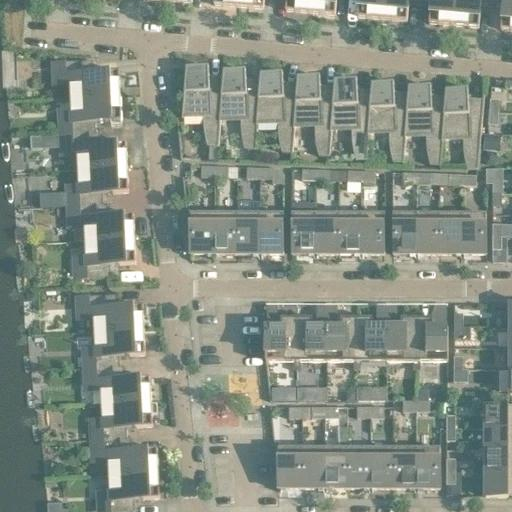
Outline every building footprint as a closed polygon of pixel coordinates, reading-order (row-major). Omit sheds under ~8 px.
[(263,0),(238,0),(238,8),(263,10),(263,0)] [(286,0),(285,12),(310,14),(311,0),(286,0)] [(336,0),(311,0),(310,14),(335,16),(336,0)] [(358,0),(357,18),(382,20),(383,0),(358,0)] [(408,0),(383,0),(382,20),(407,22),(408,0)] [(430,0),(429,24),(453,27),(455,0),(430,0)] [(481,3),(492,4),(491,0),(455,0),(453,27),(478,29),(481,3)] [(511,31),(511,0),(491,0),(492,4),(503,5),(500,31),(511,31)] [(92,62),(58,63),(59,77),(69,76),(71,99),(120,97),(119,72),(93,73),(92,62)] [(218,147),(220,120),(219,120),(223,78),(209,77),(208,70),(200,71),(200,68),(186,69),(181,120),(183,120),(183,118),(203,116),(203,123),(204,131),(205,139),(207,146),(218,147)] [(255,150),(257,122),(257,123),(260,81),(259,81),(245,80),(245,73),(237,74),(237,71),(223,71),(223,78),(219,120),(220,120),(240,119),(240,126),(241,134),(242,142),(244,149),(255,150)] [(292,153),(294,125),(297,84),(282,83),(282,77),(274,77),(274,74),(260,74),(259,81),(260,81),(257,123),(257,122),(277,122),(277,129),(278,137),(279,145),(281,152),(292,153)] [(297,84),(294,125),(314,125),(314,132),(315,140),(316,148),(318,155),(329,156),(331,128),(331,129),(334,88),(320,86),(319,77),(311,77),(297,78),(297,84)] [(334,88),(331,129),(331,128),(351,128),(351,135),(352,143),(353,150),(355,158),(366,159),(368,131),(371,91),(357,89),(356,80),(348,81),(334,81),(334,88)] [(371,91),(368,131),(388,130),(388,138),(389,146),(390,153),(392,161),(403,162),(406,134),(405,134),(409,94),(408,94),(394,93),(393,83),(385,84),(371,84),(371,85),(371,91)] [(409,94),(405,134),(406,134),(425,134),(425,141),(426,149),(427,156),(429,164),(440,165),(442,137),(445,97),(431,96),(430,87),(422,87),(408,87),(408,88),(408,94),(409,94)] [(442,137),(462,136),(462,144),(463,152),(465,159),(467,167),(478,167),(483,94),(482,93),(481,97),(468,99),(468,93),(459,93),(459,90),(445,91),(445,97),(442,137)] [(72,122),(65,123),(65,136),(99,134),(99,133),(95,133),(95,123),(121,122),(120,97),(71,99),(72,122)] [(490,101),(489,113),(498,114),(499,101),(490,101)] [(498,114),(489,113),(488,126),(497,126),(498,114)] [(99,134),(65,136),(66,148),(77,148),(78,171),(127,169),(126,144),(100,145),(99,134)] [(484,135),(482,151),(499,152),(501,137),(484,135)] [(201,178),(214,179),(214,168),(201,168),(201,178)] [(214,168),(214,179),(227,179),(228,168),(214,168)] [(79,194),(72,194),(73,207),(107,206),(106,205),(103,205),(102,195),(128,193),(127,169),(78,171),(79,194)] [(246,180),(260,180),(260,169),(247,169),(246,180)] [(260,169),(260,180),(272,181),(272,185),(283,185),(283,174),(279,170),(260,169)] [(302,182),(315,182),(316,171),(302,171),(302,182)] [(316,171),(315,182),(329,182),(329,172),(316,171)] [(347,183),(361,184),(361,173),(348,172),(347,183)] [(361,173),(361,184),(374,184),(374,173),(361,173)] [(403,185),(416,185),(416,175),(403,174),(403,185)] [(416,175),(416,185),(430,186),(430,175),(416,175)] [(449,186),(462,187),(462,176),(449,176),(449,186)] [(462,176),(462,187),(475,187),(476,177),(462,176)] [(492,182),(492,195),(501,195),(501,182),(492,182)] [(501,195),(492,195),(492,208),(501,208),(501,195)] [(107,206),(73,207),(73,220),(84,220),(85,243),(134,240),(133,216),(107,217),(107,206)] [(190,255),(214,255),(214,214),(190,214),(190,255)] [(214,255),(237,256),(237,214),(214,214),(214,255)] [(237,256),(260,256),(260,214),(237,214),(237,256)] [(260,214),(260,256),(283,256),(283,214),(260,214)] [(291,256),(315,256),(315,215),(291,214),(291,256)] [(315,256),(338,256),(338,215),(315,215),(315,256)] [(338,256),(361,256),(361,215),(338,215),(338,256)] [(361,215),(361,256),(384,256),(384,215),(361,215)] [(393,256),(416,256),(416,215),(393,215),(393,256)] [(416,256),(439,256),(439,215),(416,215),(416,256)] [(439,256),(462,256),(462,215),(439,215),(439,256)] [(462,215),(462,256),(486,256),(486,215),(462,215)] [(492,226),(492,238),(501,238),(501,226),(492,226)] [(501,238),(492,238),(492,251),(501,251),(501,238)] [(86,266),(79,266),(80,280),(110,278),(109,266),(136,265),(134,240),(85,243),(86,266)] [(116,296),(82,298),(83,311),(93,311),(94,334),(144,331),(143,306),(116,308),(116,296)] [(454,315),(454,328),(462,328),(462,315),(454,315)] [(293,371),(296,371),(296,319),(281,319),(281,328),(265,328),(265,363),(293,363),(293,371)] [(300,363),(326,363),(326,328),(312,328),(312,319),(296,319),(296,371),(300,371),(300,363)] [(353,371),(357,371),(356,319),(341,319),(341,328),(326,328),(326,363),(353,363),(353,371)] [(360,363),(387,363),(386,328),(372,328),(372,319),(356,319),(357,371),(360,371),(360,363)] [(413,371),(417,371),(416,319),(401,319),(401,328),(386,328),(387,363),(413,363),(413,371)] [(416,319),(417,371),(420,371),(420,363),(447,363),(447,328),(432,328),(432,319),(416,319)] [(462,328),(454,328),(454,340),(462,340),(462,328)] [(95,357),(88,357),(89,370),(123,368),(119,368),(119,357),(145,356),(144,331),(94,334),(95,357)] [(454,358),(454,371),(462,371),(462,358),(454,358)] [(123,368),(89,370),(90,383),(100,382),(101,406),(151,403),(150,378),(124,380),(123,368)] [(462,371),(454,371),(454,373),(454,375),(454,383),(462,383),(467,383),(467,371),(462,371)] [(297,402),(307,402),(306,387),(296,387),(297,402)] [(357,389),(357,402),(369,402),(369,389),(357,389)] [(418,391),(418,402),(429,402),(429,391),(418,391)] [(436,401),(446,402),(446,391),(436,391),(436,401)] [(402,413),(416,413),(416,402),(402,402),(402,413)] [(416,402),(416,413),(429,413),(429,402),(416,402)] [(103,428),(96,429),(96,442),(130,440),(130,439),(127,440),(126,429),(152,428),(151,403),(101,406),(103,428)] [(511,407),(485,408),(485,430),(511,430),(511,407)] [(288,409),(288,420),(302,420),(302,409),(288,409)] [(324,420),(324,409),(311,409),(311,420),(324,420)] [(338,409),(324,409),(324,420),(338,419),(338,409)] [(370,419),(370,409),(357,409),(357,419),(370,419)] [(383,409),(370,409),(370,419),(383,419),(383,409)] [(446,417),(446,430),(455,430),(455,417),(446,417)] [(455,430),(446,430),(446,443),(455,443),(455,430)] [(511,430),(485,430),(485,452),(511,451),(511,430)] [(130,440),(96,442),(97,455),(108,454),(109,477),(158,475),(157,450),(131,451),(130,440)] [(278,490),(302,490),(302,449),(278,449),(278,490)] [(302,490),(325,490),(325,449),(302,449),(302,490)] [(325,490),(347,490),(347,449),(325,449),(325,490)] [(347,490),(370,490),(370,449),(347,449),(347,490)] [(370,490),(393,490),(393,449),(370,449),(370,490)] [(393,490),(416,490),(416,449),(393,449),(393,490)] [(416,449),(416,490),(440,490),(440,449),(416,449)] [(511,451),(485,452),(485,473),(511,473),(511,451)] [(446,460),(446,473),(455,473),(455,461),(446,460)] [(455,473),(446,473),(446,486),(455,486),(455,473)] [(511,473),(485,473),(485,498),(508,498),(508,493),(511,492),(511,473)] [(110,500),(103,500),(103,511),(133,511),(133,501),(159,500),(158,475),(109,477),(110,500)]
